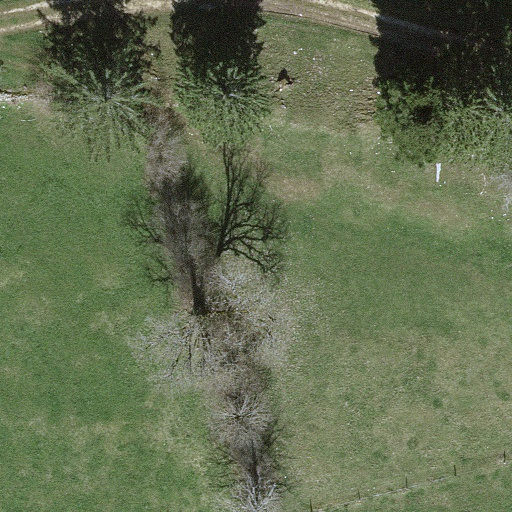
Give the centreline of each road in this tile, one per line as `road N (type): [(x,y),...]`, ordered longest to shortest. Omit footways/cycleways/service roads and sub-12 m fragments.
road 1 (track): [(241,0),(338,11),(511,71)]
road 2 (track): [(0,34),(219,0)]
